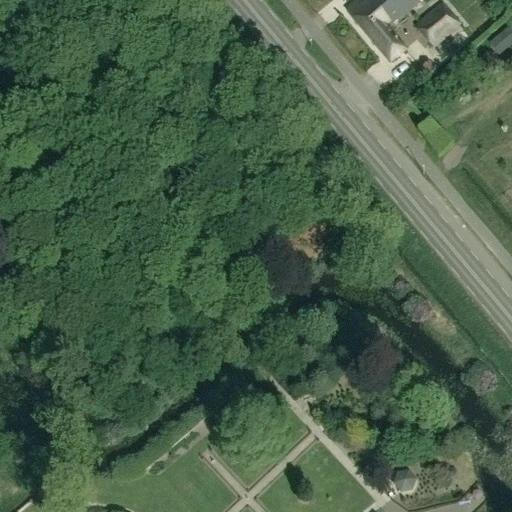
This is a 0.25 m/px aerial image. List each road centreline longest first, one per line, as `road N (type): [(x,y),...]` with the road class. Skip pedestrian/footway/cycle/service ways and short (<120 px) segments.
road 1 (track): [(158,0),(297,172),(301,192),(279,253),(234,294),(166,307),(133,330),(82,341),(14,328),(0,315)]
road 2 (primary): [(511,325),(236,0)]
road 3 (track): [(0,73),(196,302)]
road 4 (track): [(0,124),(66,46),(122,0)]
